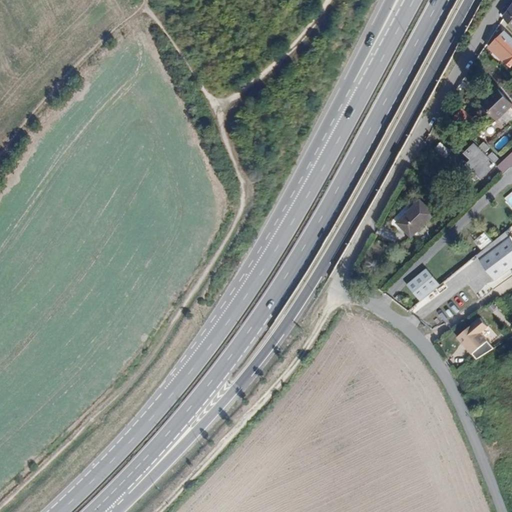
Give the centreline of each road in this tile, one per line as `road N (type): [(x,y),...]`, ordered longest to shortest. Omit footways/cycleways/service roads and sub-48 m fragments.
road 1 (secondary): [(107,511),(179,449),(273,341),(337,242),(469,0)]
road 2 (primary): [(93,511),(212,380),(286,276),(439,0)]
road 3 (track): [(215,107),(243,190),(235,218),(127,392),(0,504)]
road 4 (primary): [(414,0),(278,246),(214,341)]
road 5 (primary): [(392,0),(214,341)]
road 6 (residential): [(336,289),(507,0)]
road 7 (unclassified): [(502,511),(420,339),(400,317),(336,289)]
road 8 (track): [(155,511),(297,361),(336,289)]
road 9 (primary): [(214,341),(59,511)]
road 10 (track): [(215,107),(281,60),(327,0)]
road 11 (track): [(144,6),(215,107)]
